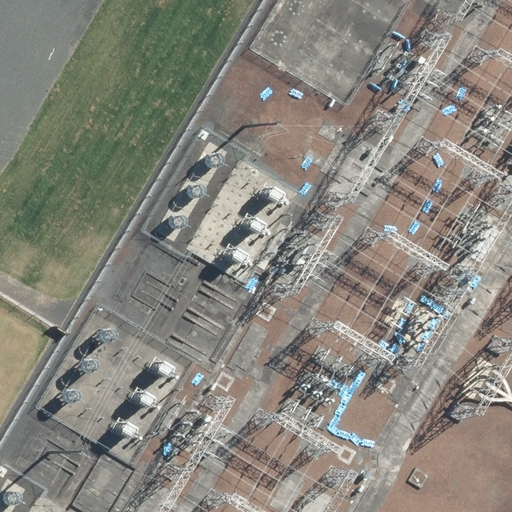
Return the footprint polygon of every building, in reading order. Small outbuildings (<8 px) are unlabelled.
[(315,0),(295,0),(270,43),(285,52),(315,0)] [(386,17),(367,5),(325,75),(344,87),(386,17)] [(220,160),(206,152),(163,224),(177,232),(220,160)] [(281,195),(259,183),(219,254),(241,266),(281,195)] [(112,338),(90,327),(49,406),(70,417),(112,338)] [(172,368),(156,358),(108,439),(124,449),(172,368)] [(0,511),(15,511),(22,503),(2,491),(0,494),(0,511)]
